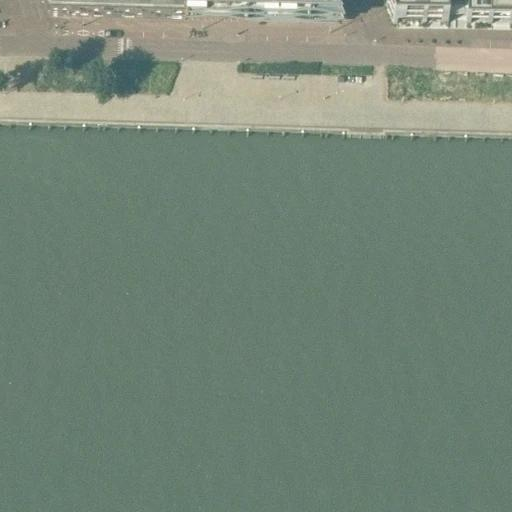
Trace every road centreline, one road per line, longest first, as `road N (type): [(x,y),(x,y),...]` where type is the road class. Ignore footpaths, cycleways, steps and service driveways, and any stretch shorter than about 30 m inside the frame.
road 1 (residential): [(40,48),(369,54)]
road 2 (residential): [(369,54),(511,59)]
